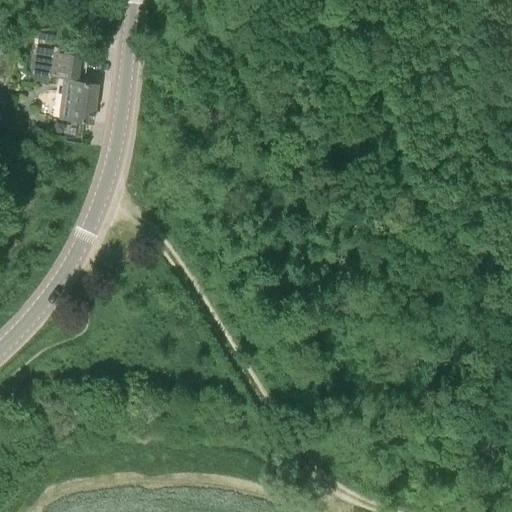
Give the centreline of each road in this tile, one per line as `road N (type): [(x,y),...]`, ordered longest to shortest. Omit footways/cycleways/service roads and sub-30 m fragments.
road 1 (track): [(98,202),(159,236),(309,469),(395,511)]
road 2 (tertiary): [(0,348),(58,281),(98,202),(116,141),(131,0)]
